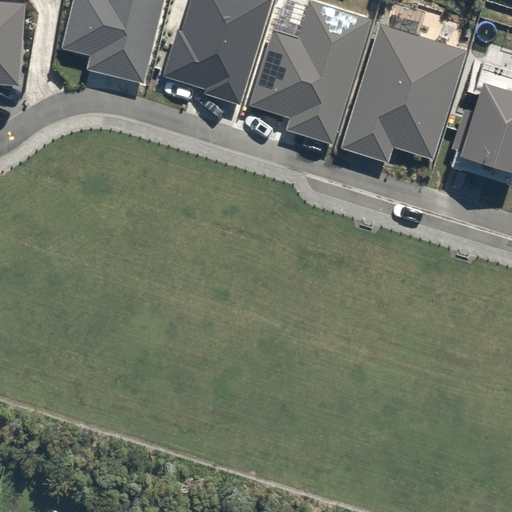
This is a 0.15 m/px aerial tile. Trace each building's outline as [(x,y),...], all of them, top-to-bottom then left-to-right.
[(0,0),(0,82),(16,84),(22,2),(0,0)] [(139,81),(159,0),(70,0),(59,46),(87,53),(84,67),(139,81)] [(200,91),(236,102),(268,0),(186,0),(177,29),(174,28),(159,74),(201,87),(200,91)] [(268,29),(245,103),(286,116),(282,128),(328,142),(367,18),(309,0),(305,0),(294,36),(268,29)] [(277,0),(268,29),(294,36),(305,0),(277,0)] [(375,22),(336,146),(384,161),(389,146),(427,158),(462,50),(375,22)] [(511,169),(511,89),(475,78),(464,110),(459,108),(447,145),(452,147),(451,151),(511,170),(511,169)]
